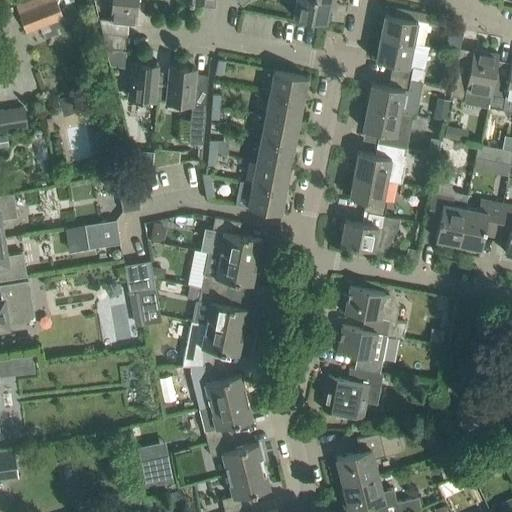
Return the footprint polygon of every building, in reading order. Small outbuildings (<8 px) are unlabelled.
[(64,17),(57,0),(49,0),(19,12),(27,32),(64,17)] [(136,22),(137,0),(111,0),(109,20),(100,19),(106,47),(121,49),(126,49),(128,21),(136,22)] [(336,10),(337,1),(330,0),(285,0),(286,0),(296,2),(293,15),(326,21),(328,9),(336,10)] [(385,13),(380,36),(413,43),(424,45),(429,22),(418,20),(385,13)] [(459,51),(463,30),(463,28),(451,26),(446,49),(459,51)] [(380,36),(376,60),(393,63),(391,73),(423,79),(425,70),(423,68),(425,66),(429,46),(424,45),(413,43),(380,36)] [(123,50),(106,48),(111,65),(121,66),(123,50)] [(456,66),(451,94),(464,97),(464,101),(487,106),(488,101),(490,93),(495,73),(499,53),(473,48),(469,68),(456,66)] [(511,55),(508,76),(495,73),(490,93),(488,101),(503,104),(502,108),(511,109),(511,55)] [(225,60),(218,58),(215,71),(223,72),(225,60)] [(167,98),(169,71),(157,70),(158,64),(132,62),(128,97),(156,99),(156,97),(167,98)] [(170,65),(169,71),(167,98),(167,100),(193,102),(189,142),(203,143),(206,104),(206,103),(208,75),(195,74),(196,68),(170,65)] [(274,69),(269,92),(303,99),(307,76),(274,69)] [(372,81),(367,105),(413,114),(416,114),(423,79),(391,73),(389,85),(372,81)] [(63,76),(65,92),(77,91),(75,75),(63,76)] [(298,121),(303,99),(269,92),(265,115),(298,121)] [(70,94),(57,98),(61,109),(74,105),(70,94)] [(220,95),(213,94),(212,94),(211,106),(219,107),(220,95)] [(406,147),(413,114),(367,105),(362,128),(379,131),(377,141),(398,145),(406,147)] [(23,106),(8,109),(11,129),(26,126),(23,106)] [(218,119),(219,107),(211,106),(210,118),(218,119)] [(294,144),(298,121),(265,115),(260,137),(294,144)] [(290,166),(294,144),(260,137),(256,160),(290,166)] [(438,151),(440,139),(430,137),(428,149),(438,151)] [(216,141),(210,140),(209,140),(208,152),(215,153),(216,141)] [(358,150),(354,172),(387,178),(400,181),(406,147),(398,145),(377,141),(375,153),(358,150)] [(511,154),(511,152),(479,146),(477,159),(510,165),(511,154)] [(154,151),(130,149),(135,170),(152,167),(154,151)] [(215,165),(215,153),(208,152),(207,165),(215,165)] [(285,189),(290,166),(256,160),(252,181),(252,183),(285,189)] [(140,208),(139,198),(134,170),(116,173),(123,211),(140,208)] [(202,172),(204,185),(212,184),(213,184),(211,171),(202,172)] [(354,172),(349,196),(366,200),(364,210),(384,214),(386,202),(382,202),(387,178),(354,172)] [(434,178),(432,189),(427,214),(439,217),(435,238),(458,243),(465,206),(468,193),(456,190),(449,181),(434,178)] [(281,212),(285,189),(252,183),(252,181),(241,179),(236,202),(247,205),(281,212)] [(214,196),(212,184),(204,185),(206,197),(214,196)] [(0,236),(3,236),(0,219),(0,218),(18,216),(14,192),(0,194),(0,236)] [(497,228),(502,202),(480,198),(478,209),(465,206),(458,243),(481,247),(485,226),(497,228)] [(511,204),(502,202),(497,228),(509,230),(505,252),(511,253),(511,204)] [(400,218),(394,217),(394,216),(384,214),(364,210),(362,221),(345,218),(340,242),(385,251),(389,231),(398,227),(400,218)] [(215,216),(213,227),(225,230),(220,253),(256,260),(261,237),(238,233),(241,221),(215,216)] [(120,242),(116,219),(85,224),(89,247),(120,242)] [(6,254),(3,236),(0,236),(0,279),(27,275),(23,251),(6,254)] [(194,248),(188,283),(189,283),(201,286),(227,291),(229,279),(252,283),(256,260),(220,253),(208,251),(194,248)] [(161,321),(150,259),(124,264),(135,324),(161,321)] [(0,326),(7,325),(7,322),(34,317),(28,279),(0,283),(0,326)] [(189,283),(186,297),(195,299),(192,321),(205,323),(243,331),(247,307),(225,303),(227,291),(201,286),(189,283)] [(389,294),(385,293),(385,291),(349,285),(348,293),(344,293),(340,310),(364,315),(362,327),(377,332),(387,334),(387,333),(403,336),(406,321),(395,319),(397,306),(394,298),(389,294)] [(191,321),(182,365),(190,365),(213,363),(216,349),(238,353),(243,331),(205,323),(192,321),(191,321)] [(336,332),(333,349),(357,354),(354,367),(380,372),(387,334),(377,332),(362,327),(342,324),(340,333),(336,332)] [(0,359),(0,371),(0,374),(34,369),(32,355),(0,359)] [(213,363),(190,365),(190,372),(194,385),(205,382),(211,404),(247,395),(241,373),(217,379),(213,363)] [(380,372),(354,367),(349,366),(347,378),(328,374),(322,408),(363,416),(366,401),(377,403),(383,372),(380,372)] [(253,418),(247,395),(211,404),(199,406),(205,428),(206,428),(209,441),(233,435),(230,423),(253,418)] [(336,457),(343,483),(378,474),(374,457),(399,451),(402,446),(399,432),(380,432),(379,431),(357,437),(360,451),(336,457)] [(236,447),(233,435),(209,441),(212,454),(222,452),(228,473),(264,464),(258,442),(236,447)] [(0,478),(17,476),(13,451),(0,452),(0,478)] [(143,463),(147,485),(173,479),(168,458),(143,463)] [(270,487),(264,464),(228,473),(233,494),(223,496),(226,511),(228,511),(252,505),(248,492),(270,487)] [(382,490),(378,474),(343,483),(345,492),(341,493),(345,509),(373,502),(375,511),(407,511),(421,506),(418,495),(397,501),(393,487),(382,490)] [(137,480),(125,483),(127,495),(139,492),(137,480)] [(511,511),(511,495),(500,501),(504,510),(498,511),(511,511)]
